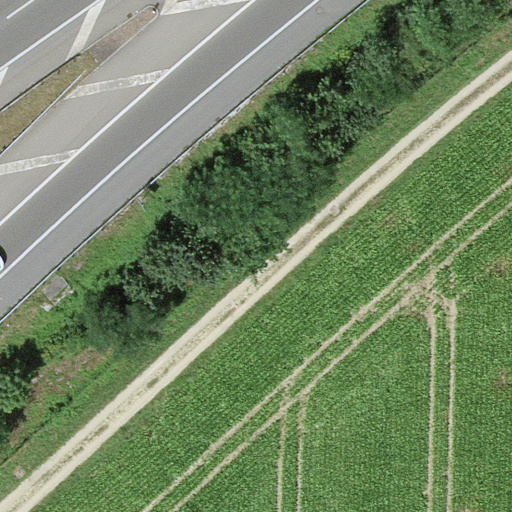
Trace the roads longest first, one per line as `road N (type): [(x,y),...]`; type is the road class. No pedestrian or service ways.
road 1 (track): [(11,511),(511,63)]
road 2 (motorway): [(0,252),(287,0)]
